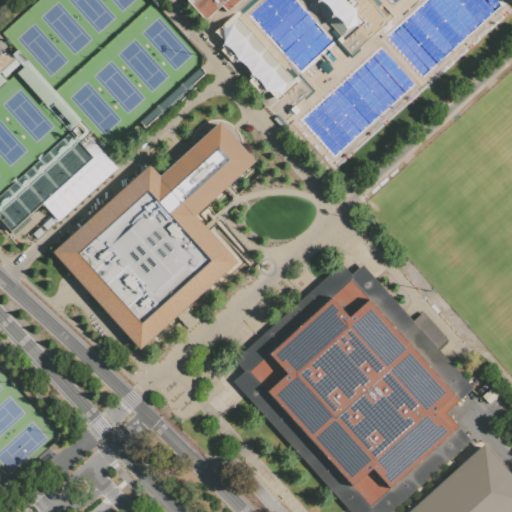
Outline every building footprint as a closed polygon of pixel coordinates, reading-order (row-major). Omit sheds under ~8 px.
[(199,30),(205,23),(188,3),(191,0),(356,0),(383,29),(352,58),(337,43),(342,39),(306,0),(254,0),(239,14),(243,18),(239,21),(295,82),(298,79),(312,94),(281,122),(199,30)] [(13,58),(16,55),(13,53),(17,49),(29,62),(30,61),(93,130),(79,142),(93,158),(41,204),(29,216),(31,219),(14,235),(0,219),(0,194),(11,184),(10,183),(15,178),(17,179),(38,160),(36,158),(39,156),(41,158),(69,132),(16,73),(23,68),(19,64),(4,78),(6,81),(0,86),(0,52),(3,52),(6,54),(9,55),(13,58)] [(140,123),(200,68),(205,73),(193,84),(196,87),(161,120),(158,116),(145,128),(140,123)] [(53,253),(148,167),(158,177),(219,122),(256,163),(197,216),(239,263),(142,352),(53,253)] [(93,158),(101,151),(119,172),(37,245),(31,239),(45,226),(44,224),(52,217),(41,204),(93,158)] [(349,510),(247,395),(258,386),(245,373),(274,348),(265,338),(314,294),(323,303),(352,277),(363,290),(373,281),(467,386),(462,390),(464,393),(439,415),(461,440),(456,445),(461,450),(393,511),(391,511),(383,502),(372,511),(370,511),(360,501),(349,510)] [(412,511),(485,447),(511,477),(511,511),(412,511)]
